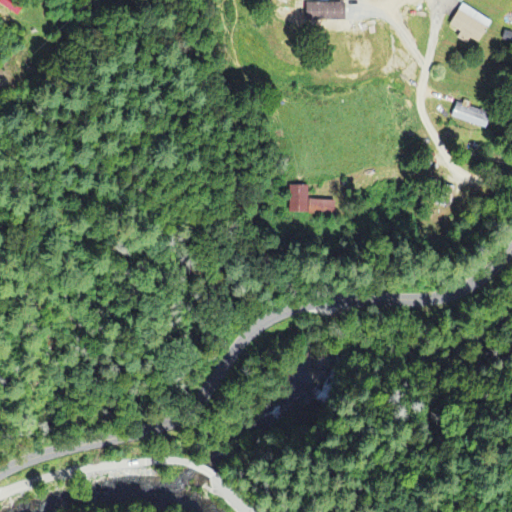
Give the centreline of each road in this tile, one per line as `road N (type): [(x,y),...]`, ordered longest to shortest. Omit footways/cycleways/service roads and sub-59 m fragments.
road 1 (tertiary): [(0,472),(173,422),(270,316),(310,303),(450,295),(511,248)]
road 2 (residential): [(511,171),(477,183),(455,168),(430,130),(420,97),(435,57),(433,0)]
road 3 (residential): [(186,462),(79,471),(0,492)]
